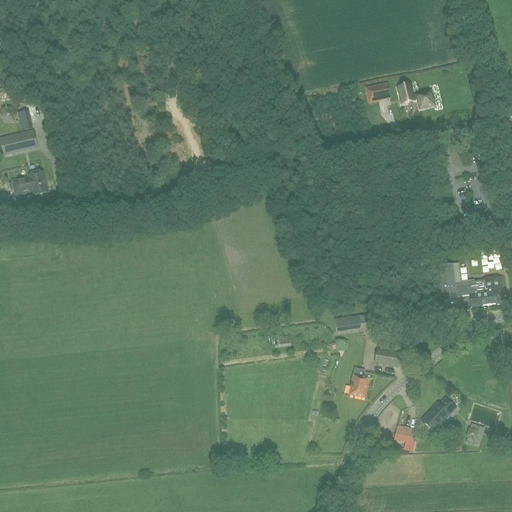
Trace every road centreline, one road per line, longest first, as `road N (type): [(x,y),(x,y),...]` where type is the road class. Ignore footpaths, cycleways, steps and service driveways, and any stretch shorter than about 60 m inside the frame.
road 1 (unclassified): [(0,226),(137,219),(275,163),(490,120)]
road 2 (tertiary): [(338,511),(354,441),(372,413),(462,336),(511,312)]
road 3 (track): [(275,163),(200,0)]
road 4 (tertiary): [(490,120),(462,0)]
